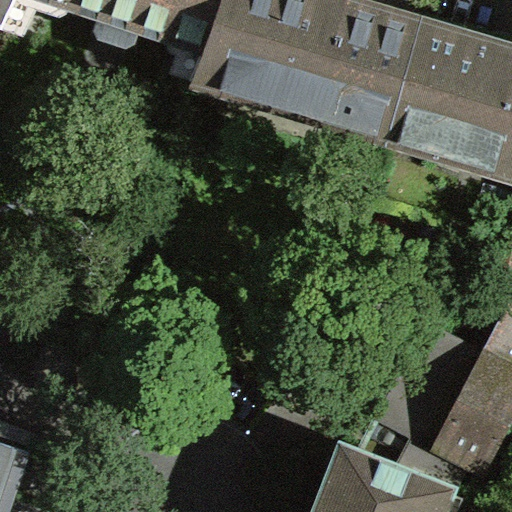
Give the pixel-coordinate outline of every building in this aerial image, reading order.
[(0,0),(0,18),(9,0),(0,0)] [(132,35),(201,58),(219,0),(26,0),(97,23),(92,36),(95,43),(121,51),(128,48),(132,35)] [(386,135),(417,31),(347,11),(311,0),(219,0),(201,58),(197,68),(188,90),(191,91),(383,148),(386,135)] [(511,59),(449,41),(417,31),(386,135),(425,147),(421,159),(487,178),(490,168),(511,174),(511,59)] [(187,95),(188,90),(197,68),(175,59),(164,85),(187,95)] [(511,414),(511,292),(479,357),(478,364),(432,451),(464,467),(480,476),(511,414)] [(478,364),(479,357),(422,327),(371,424),(408,443),(393,471),(336,448),(311,511),(445,511),(464,467),(432,451),(478,364)] [(0,511),(4,511),(23,459),(0,450),(0,511)]
